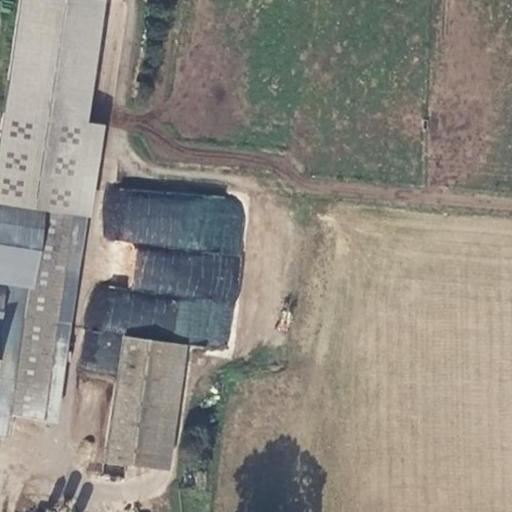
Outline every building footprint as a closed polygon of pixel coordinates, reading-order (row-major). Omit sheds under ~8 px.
[(90,219),(103,124),(87,121),(104,0),(20,0),(0,132),(0,204),(45,212),(84,218),(90,219)] [(0,284),(5,285),(32,290),(45,212),(0,204),(0,284)] [(84,218),(45,212),(32,290),(5,285),(0,325),(0,417),(17,420),(55,425),(84,218)] [(151,340),(122,336),(104,461),(168,470),(186,345),(151,340)] [(0,438),(14,440),(17,420),(0,417),(0,438)]
